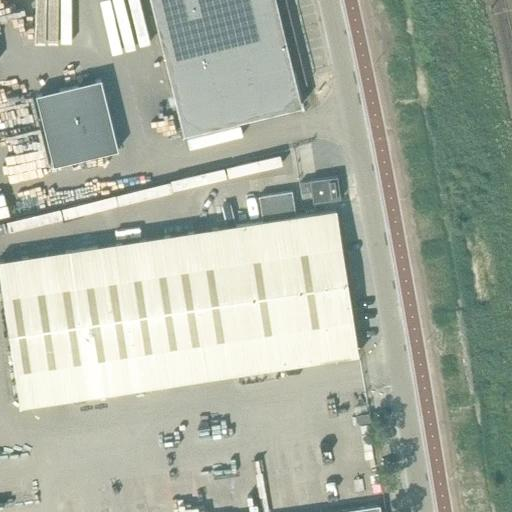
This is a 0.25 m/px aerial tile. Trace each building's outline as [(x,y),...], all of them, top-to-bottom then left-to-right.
[(150,0),(183,134),(301,105),(275,0),(150,0)] [(118,150),(101,79),(36,95),(53,165),(118,150)] [(309,181),(300,182),(301,193),(307,192),(311,191),(313,203),(340,199),(337,176),(336,176),(319,179),(309,180),(309,181)] [(258,197),(262,222),(295,216),(291,192),(258,197)] [(352,277),(350,263),(349,262),(345,263),(336,210),(336,209),(314,213),(310,214),(295,216),(262,222),(0,265),(0,277),(9,334),(22,410),(360,354),(351,301),(356,300),(356,299),(352,277)] [(356,416),(357,424),(369,421),(367,414),(356,416)] [(259,511),(259,502),(182,511),(259,511)]
